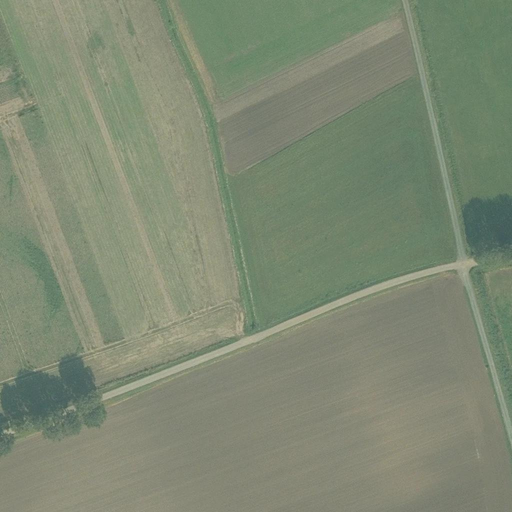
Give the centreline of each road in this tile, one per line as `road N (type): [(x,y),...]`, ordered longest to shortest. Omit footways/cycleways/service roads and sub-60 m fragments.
road 1 (track): [(511,256),(375,289),(0,437)]
road 2 (track): [(462,264),(403,0)]
road 3 (track): [(462,264),(511,439)]
